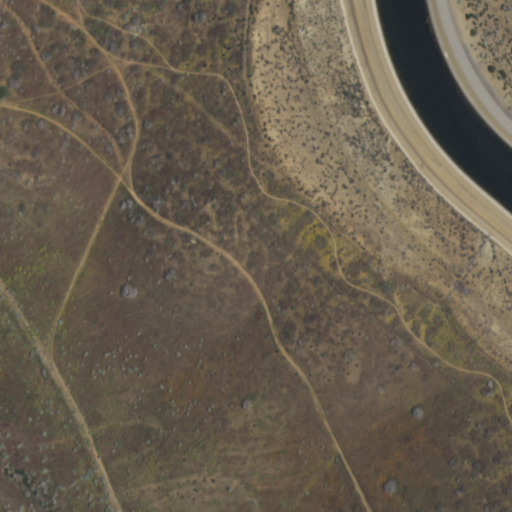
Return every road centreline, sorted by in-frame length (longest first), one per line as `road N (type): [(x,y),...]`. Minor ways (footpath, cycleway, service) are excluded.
road 1 (track): [(0,102),(64,130),(122,173),(140,205),(163,223),(235,260),(306,381),(368,511)]
road 2 (track): [(359,0),(387,101),(448,186),(511,239)]
road 3 (track): [(121,511),(0,282)]
road 4 (track): [(44,354),(122,173)]
